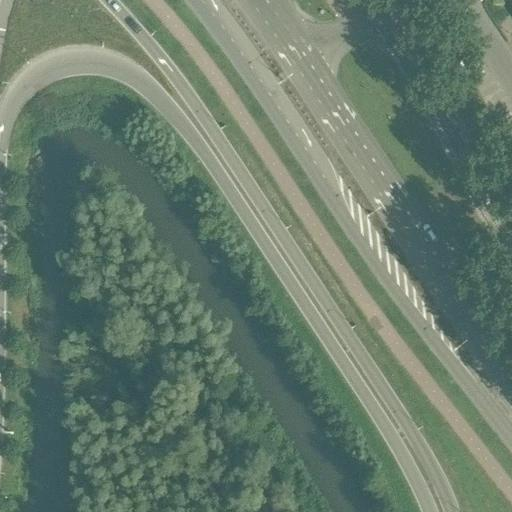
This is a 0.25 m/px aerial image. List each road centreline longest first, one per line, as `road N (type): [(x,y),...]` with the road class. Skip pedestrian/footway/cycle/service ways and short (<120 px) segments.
road 1 (secondary): [(0,110),(36,75),(81,65),(119,73),(172,113),(392,444),(425,511)]
road 2 (secondary): [(448,511),(422,456),(194,104),(103,0)]
road 3 (tertiary): [(199,0),(269,94),(359,244),(511,436)]
road 4 (tertiary): [(511,393),(301,55)]
